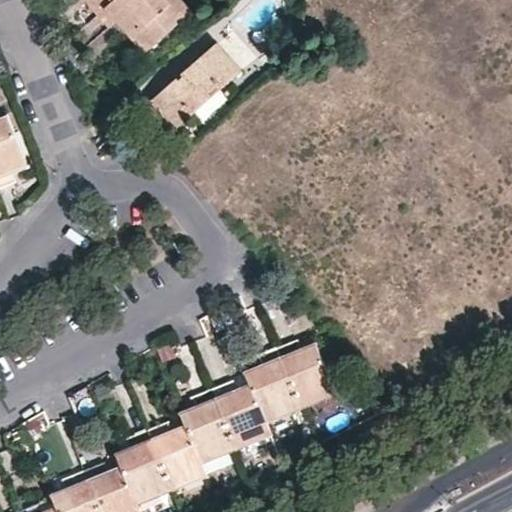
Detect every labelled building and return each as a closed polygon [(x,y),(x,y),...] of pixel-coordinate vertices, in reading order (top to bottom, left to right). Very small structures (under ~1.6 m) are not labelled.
[(85,0),(98,15),(114,0),(85,0)] [(114,0),(98,15),(112,32),(122,24),(148,55),(189,21),(171,0),(114,0)] [(155,102),(179,128),(244,73),(220,45),(155,102)] [(172,135),(179,128),(155,102),(149,108),(172,135)] [(8,113),(0,116),(0,174),(10,171),(29,164),(8,113)] [(10,171),(0,174),(0,184),(13,179),(10,171)] [(282,350),(286,358),(301,352),(298,344),(282,350)] [(286,358),(305,408),(338,395),(319,346),(301,352),(286,358)] [(263,358),(267,366),(286,358),(282,350),(263,358)] [(254,385),(269,422),(305,408),(286,358),(267,366),(249,372),(254,385)] [(217,392),(220,400),(237,393),(234,385),(217,392)] [(220,400),(239,449),(274,435),(269,422),(254,385),(237,393),(220,400)] [(198,399),(201,408),(220,400),(217,392),(198,399)] [(188,427),(204,465),(239,449),(220,400),(201,408),(183,414),(188,427)] [(151,434),(154,442),(171,435),(167,427),(151,434)] [(171,435),(154,442),(175,490),(208,475),(204,465),(188,427),(171,435)] [(133,441),(136,449),(154,442),(151,434),(133,441)] [(124,468),(140,504),(175,490),(154,442),(136,449),(119,456),(124,468)] [(87,473),(91,482),(107,475),(103,467),(87,473)] [(91,482),(103,511),(142,511),(140,504),(124,468),(107,475),(91,482)] [(69,481),(72,489),(91,482),(87,473),(69,481)] [(60,506),(61,511),(103,511),(91,482),(72,489),(56,496),(60,506)]
